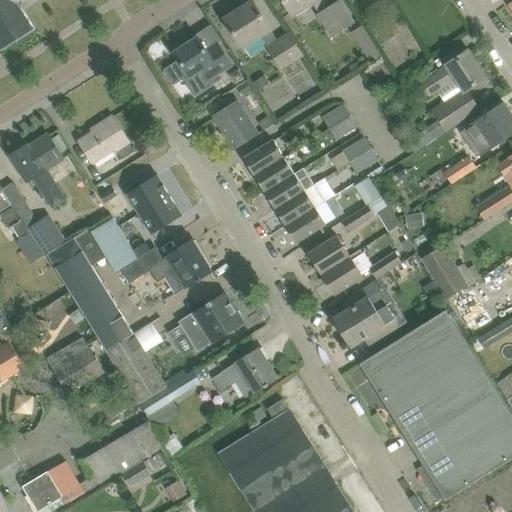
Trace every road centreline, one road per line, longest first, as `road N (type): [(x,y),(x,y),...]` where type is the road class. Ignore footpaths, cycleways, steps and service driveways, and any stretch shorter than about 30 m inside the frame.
road 1 (residential): [(411,511),(124,40)]
road 2 (unclassified): [(0,115),(124,40)]
